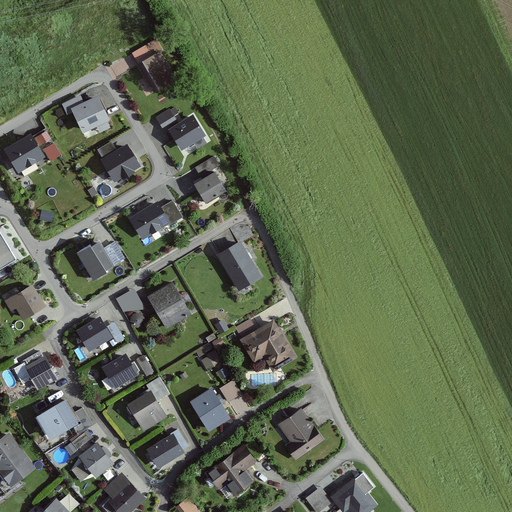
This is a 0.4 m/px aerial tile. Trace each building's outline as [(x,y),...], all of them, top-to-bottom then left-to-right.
[(137,65),(154,92),(176,79),(158,51),(137,65)] [(73,112),(83,133),(109,120),(98,96),(84,103),(81,96),(61,105),(66,115),(73,112)] [(169,130),(181,151),(205,136),(192,114),(178,123),(169,109),(155,117),(164,133),(169,130)] [(5,149),(19,173),(45,157),(32,134),(5,149)] [(51,161),(62,154),(55,142),(44,149),(51,161)] [(101,159),(114,182),(141,167),(129,146),(117,153),(111,142),(97,150),(102,158),(101,159)] [(195,185),(205,204),(227,191),(216,173),(195,185)] [(130,218),(142,240),(183,217),(174,202),(162,209),(158,202),(130,218)] [(0,265),(16,257),(0,230),(0,265)] [(77,254),(92,279),(113,266),(99,241),(77,254)] [(216,256),(239,291),(261,277),(239,242),(216,256)] [(16,307),(24,319),(46,305),(32,282),(2,301),(9,311),(16,307)] [(147,298),(166,330),(191,315),(172,283),(147,298)] [(145,307),(134,288),(116,298),(123,310),(145,307)] [(76,331),(88,351),(112,336),(116,343),(124,339),(114,323),(107,327),(100,316),(76,331)] [(264,356),(273,371),(296,356),(272,318),(238,340),(254,363),(264,356)] [(206,367),(221,358),(211,340),(196,349),(206,367)] [(102,369),(115,388),(139,372),(126,353),(102,369)] [(24,365),(38,390),(58,378),(44,354),(24,365)] [(128,403),(145,429),(168,414),(158,400),(170,393),(159,376),(145,386),(148,390),(128,403)] [(235,378),(222,385),(229,400),(243,393),(235,378)] [(191,401),(209,429),(230,415),(212,387),(191,401)] [(37,415),(51,439),(80,423),(67,398),(37,415)] [(277,423),(289,441),(284,445),(294,459),(323,440),(301,408),(277,423)] [(88,429),(66,446),(72,454),(94,437),(88,429)] [(145,448),(156,466),(184,449),(173,431),(145,448)] [(0,437),(0,470),(11,484),(34,467),(8,432),(0,437)] [(77,456),(95,477),(113,461),(95,441),(77,456)] [(226,484),(234,496),(256,481),(247,468),(257,460),(245,443),(206,472),(219,489),(226,484)] [(106,498),(120,511),(130,511),(146,496),(119,472),(103,489),(109,495),(106,498)] [(343,511),(349,508),(351,511),(368,511),(377,505),(365,490),(368,488),(357,475),(330,497),(342,511),(343,511)] [(175,506),(179,511),(199,511),(187,497),(175,506)] [(41,511),(69,511),(56,498),(41,511)]
